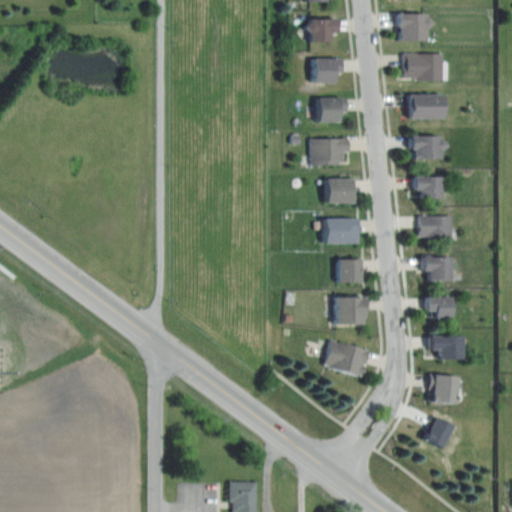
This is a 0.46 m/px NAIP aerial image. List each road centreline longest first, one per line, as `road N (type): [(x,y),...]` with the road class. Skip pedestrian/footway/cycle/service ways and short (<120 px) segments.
road 1 (tertiary): [(0,222),(390,511)]
road 2 (residential): [(397,336),(362,0)]
road 3 (residential): [(156,338),(157,511)]
road 4 (residential): [(348,481),(394,410),(397,336)]
road 5 (residential): [(397,336),(385,392),(333,470)]
